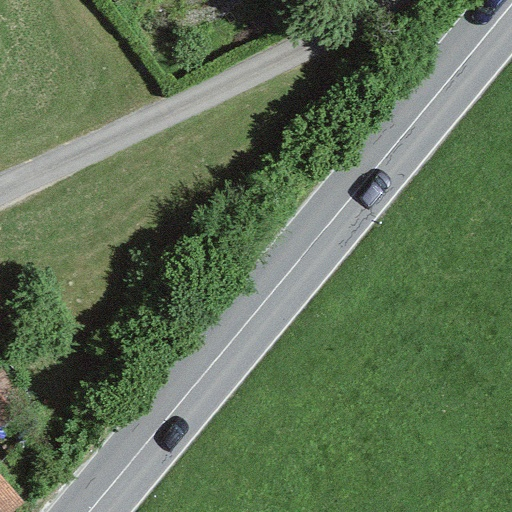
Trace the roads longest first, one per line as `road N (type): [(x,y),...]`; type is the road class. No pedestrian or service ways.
road 1 (primary): [(511,3),(93,511)]
road 2 (unclassified): [(0,198),(371,22),(396,0)]
